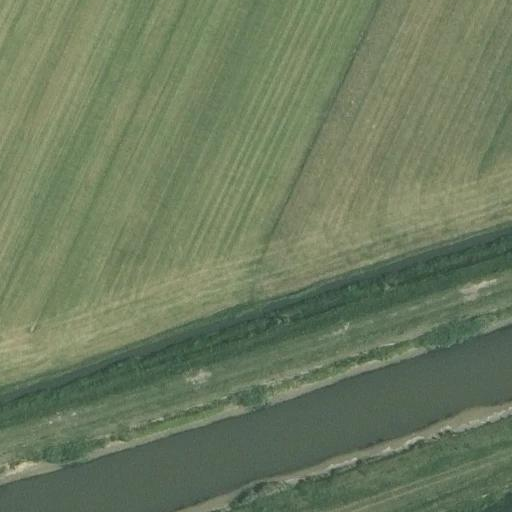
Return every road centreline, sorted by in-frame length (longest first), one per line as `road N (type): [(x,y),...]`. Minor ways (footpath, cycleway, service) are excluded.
road 1 (track): [(511,279),(0,447)]
road 2 (track): [(511,448),(332,511)]
